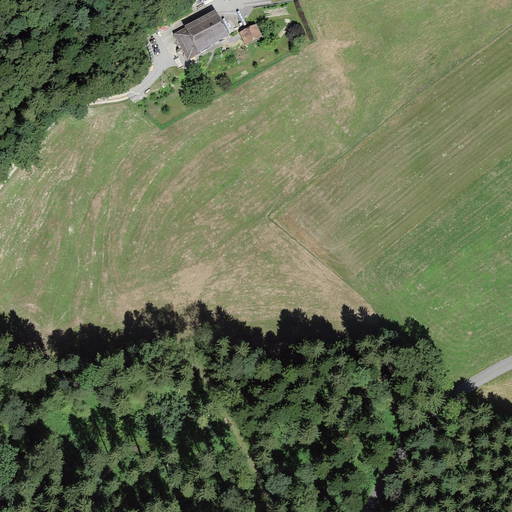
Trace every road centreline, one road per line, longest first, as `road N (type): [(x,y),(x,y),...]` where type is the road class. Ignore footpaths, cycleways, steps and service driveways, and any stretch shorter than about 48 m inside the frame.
road 1 (track): [(275,0),(210,8),(174,27),(146,84),(62,113),(0,185)]
road 2 (unclassified): [(511,363),(424,422),(368,511)]
